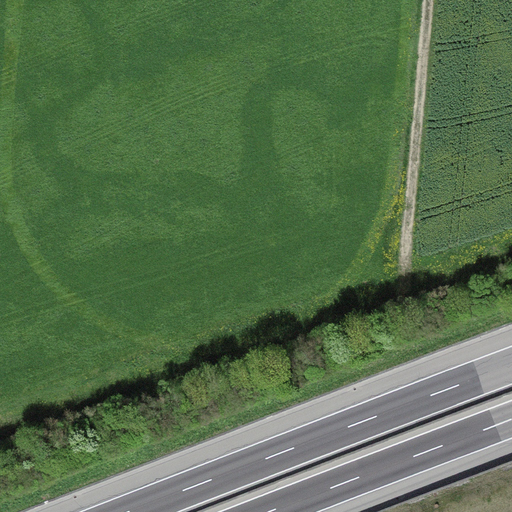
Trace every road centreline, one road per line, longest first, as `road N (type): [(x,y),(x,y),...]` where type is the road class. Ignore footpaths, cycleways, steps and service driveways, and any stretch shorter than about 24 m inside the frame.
road 1 (motorway): [(511,365),(128,511)]
road 2 (track): [(400,286),(426,0)]
road 3 (motorway): [(268,511),(511,419)]
